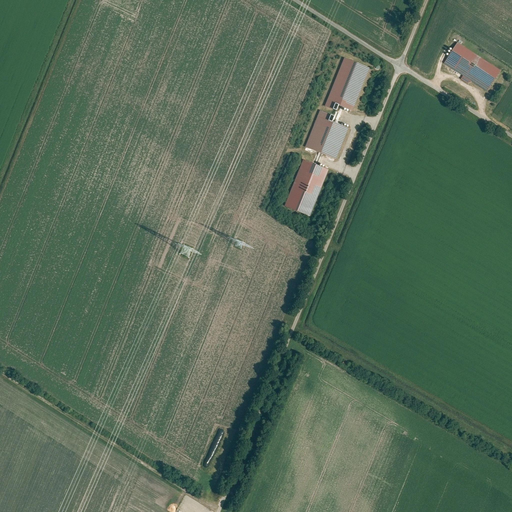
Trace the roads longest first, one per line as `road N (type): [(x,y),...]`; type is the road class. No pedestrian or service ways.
road 1 (track): [(219,511),(429,0)]
road 2 (track): [(217,511),(0,371)]
road 3 (track): [(511,135),(299,0)]
